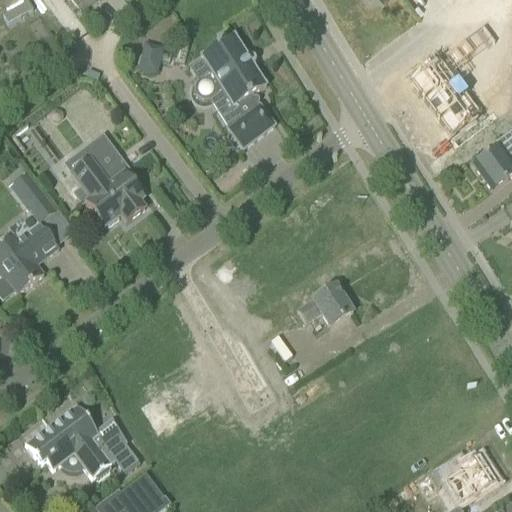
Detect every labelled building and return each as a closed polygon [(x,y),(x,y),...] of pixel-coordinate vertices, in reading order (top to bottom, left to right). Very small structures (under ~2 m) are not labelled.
[(73,0),(84,13),(99,0),(73,0)] [(484,0),(445,0),(460,19),(484,0)] [(201,103),(202,103),(203,103),(204,103),(205,103),(206,103),(207,103),(207,102),(208,102),(211,106),(228,133),(227,134),(242,155),(274,131),(259,110),(258,111),(251,100),(266,91),(233,40),(199,62),(201,65),(189,72),(196,83),(198,86),(198,87),(197,87),(196,88),(196,89),(195,89),(195,90),(195,91),(194,91),(194,92),(194,93),(194,94),(194,95),(194,96),(194,97),(195,98),(195,99),(196,99),(196,100),(197,101),(198,101),(198,102),(199,102),(199,103),(200,103),(201,103)] [(172,63),(184,66),(189,45),(177,42),(172,63)] [(468,54),(419,93),(427,104),(424,106),(458,150),(483,130),(469,111),(472,109),(452,84),(477,64),(468,54)] [(511,96),(493,109),(503,125),(511,119),(511,96)] [(62,121),(62,120),(62,119),(61,118),(61,117),(60,117),(60,116),(59,116),(58,115),(57,115),(56,115),(55,115),(54,115),(54,116),(53,116),(52,116),(52,117),(51,118),(51,119),(50,119),(50,120),(50,121),(50,122),(51,122),(51,123),(51,124),(52,125),(53,125),(53,126),(54,126),(55,126),(56,126),(57,126),(58,126),(59,126),(59,125),(60,125),(61,124),(61,123),(62,123),(62,122),(62,121)] [(511,133),(493,147),(497,152),(472,170),(491,196),(511,180),(511,170),(511,169),(511,168),(511,133)] [(129,175),(102,139),(81,155),(88,165),(70,179),(80,192),(72,198),(81,211),(85,208),(104,233),(120,220),(125,228),(145,213),(139,206),(143,203),(125,178),(129,175)] [(28,179),(11,192),(30,217),(40,230),(56,217),(28,179)] [(45,261),(46,263),(58,254),(42,233),(42,234),(39,230),(40,230),(30,217),(8,234),(13,241),(0,250),(0,281),(4,287),(6,286),(17,300),(43,280),(34,269),(45,261)] [(353,254),(331,219),(299,242),(288,225),(262,244),(273,261),(286,252),(307,286),(353,254)] [(334,291),(318,301),(312,305),(312,306),(296,315),(305,329),(320,319),(329,333),(352,318),(334,291)] [(220,348),(248,331),(237,312),(209,330),(220,348)] [(385,396),(427,369),(416,351),(411,354),(404,343),(387,353),(377,338),(338,363),(347,379),(354,390),(373,377),(385,396)] [(140,409),(158,439),(210,407),(191,377),(140,409)] [(414,444),(391,458),(400,473),(443,447),(433,432),(456,417),(437,387),(395,414),(414,444)] [(75,411),(24,449),(34,463),(41,471),(46,468),(52,476),(73,460),(91,484),(94,482),(96,485),(110,475),(107,472),(110,469),(113,467),(125,482),(140,471),(128,456),(130,455),(110,424),(94,436),(75,411)] [(318,416),(279,441),(294,467),(333,442),(318,416)] [(474,502),(479,499),(496,489),(478,461),(467,468),(460,457),(426,479),(436,494),(459,479),(474,502)] [(128,511),(149,511),(162,502),(144,478),(118,497),(128,511)]
